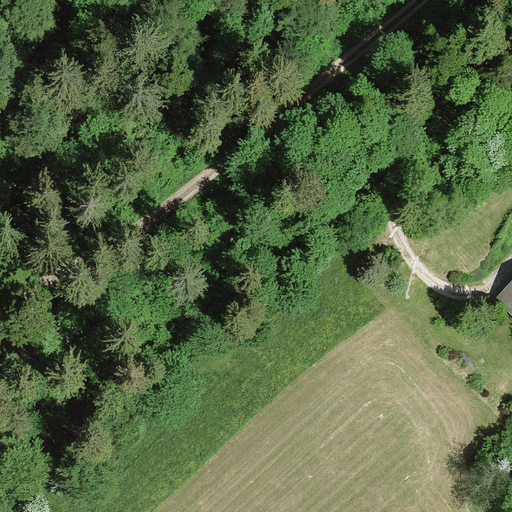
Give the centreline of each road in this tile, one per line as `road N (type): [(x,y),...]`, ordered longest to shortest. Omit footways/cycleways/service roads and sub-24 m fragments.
road 1 (track): [(0,306),(113,248),(248,152),(421,0)]
road 2 (track): [(511,52),(435,110),(402,164),(407,215),(436,265)]
